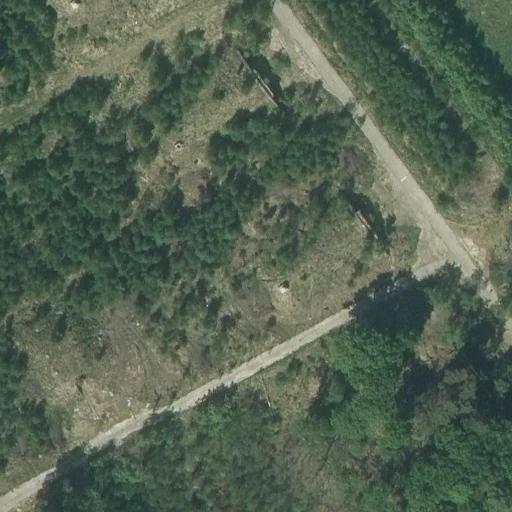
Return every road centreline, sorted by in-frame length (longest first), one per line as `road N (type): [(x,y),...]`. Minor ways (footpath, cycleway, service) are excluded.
road 1 (track): [(453,250),(0,511)]
road 2 (track): [(511,333),(269,0)]
